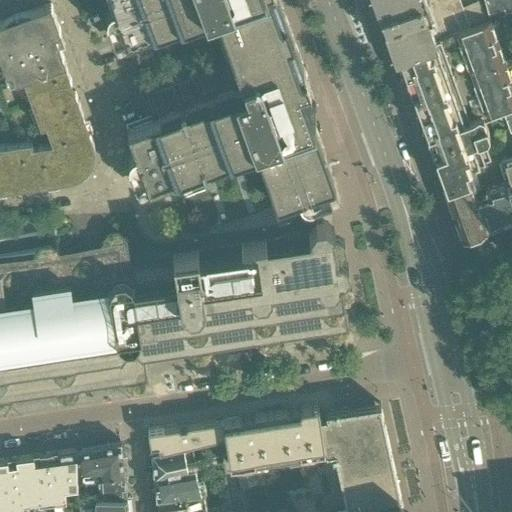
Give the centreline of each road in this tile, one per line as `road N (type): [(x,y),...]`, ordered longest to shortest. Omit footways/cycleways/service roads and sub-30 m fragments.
road 1 (residential): [(132,415),(435,359)]
road 2 (residential): [(63,0),(113,143),(112,164),(90,187),(0,202)]
road 3 (residential): [(418,251),(327,0)]
road 4 (residential): [(0,435),(132,415)]
road 5 (residential): [(473,479),(472,424),(455,354)]
road 6 (residential): [(435,359),(473,479)]
